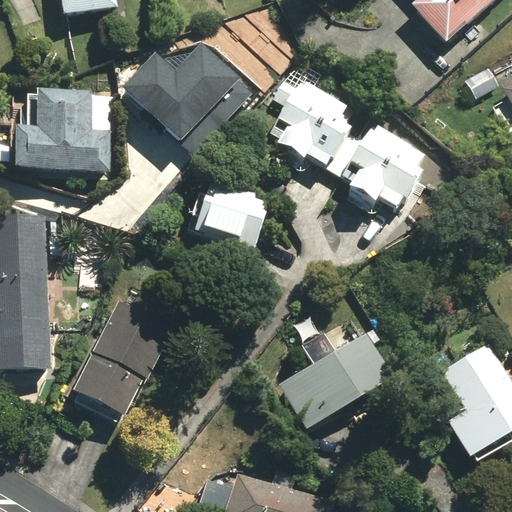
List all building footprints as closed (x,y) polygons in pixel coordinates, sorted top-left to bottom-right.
[(47,0),(51,30),(110,22),(106,0),(47,0)] [(401,21),(436,58),(496,3),(493,0),(408,0),(416,8),(401,21)] [(462,85),(473,106),(496,92),(485,72),(462,85)] [(511,89),(494,99),(511,130),(511,89)] [(1,187),(104,189),(105,140),(85,139),(86,101),(26,100),(25,143),(2,144),(1,187)] [(317,181),(338,146),(325,138),(332,125),(290,100),(262,145),(272,150),(266,160),(293,176),(297,169),(317,181)] [(397,216),(413,188),(407,185),(420,163),(368,133),(335,189),(344,195),(337,204),(364,220),(369,213),(388,224),(394,214),(397,216)] [(226,204),(199,197),(195,211),(189,209),(181,231),(184,232),(181,238),(185,240),(183,248),(243,267),(260,215),(246,211),(248,205),(227,199),(226,204)] [(0,384),(41,384),(38,225),(0,225),(0,384)] [(61,411),(113,437),(135,391),(139,393),(166,339),(110,312),(61,411)] [(266,400),(295,448),(384,397),(356,348),(266,400)] [(440,436),(460,474),(511,445),(511,393),(505,397),(482,356),(435,382),(459,426),(440,436)] [(306,511),(231,483),(220,511),(306,511)]
